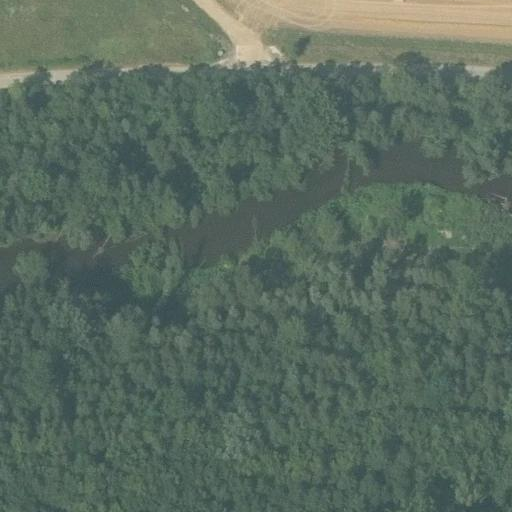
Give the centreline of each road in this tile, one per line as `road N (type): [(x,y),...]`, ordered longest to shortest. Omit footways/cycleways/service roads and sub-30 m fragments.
road 1 (track): [(0,473),(94,455),(188,469),(282,458),(394,421),(511,427)]
road 2 (track): [(0,87),(267,74),(511,80)]
